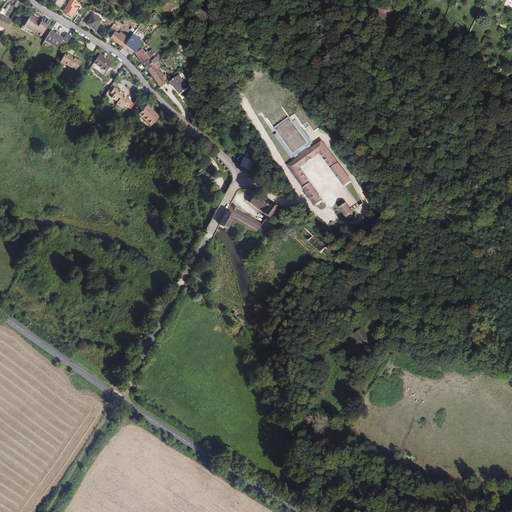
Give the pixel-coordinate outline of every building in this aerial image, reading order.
[(71,16),(73,12),(74,11),(75,11),(78,7),(74,5),(72,7),(71,6),(73,2),(75,3),(76,1),(75,1),(75,0),(70,0),(63,11),(71,16)] [(0,15),(0,31),(6,35),(11,26),(2,21),(5,15),(2,13),(0,15)] [(96,30),(102,19),(93,14),(87,24),(96,30)] [(83,18),(79,15),(74,22),(78,24),(83,18)] [(47,26),(40,22),(40,23),(37,21),(37,20),(30,16),(23,27),(34,33),(32,35),(33,35),(39,39),(47,26)] [(34,33),(23,27),(22,30),(21,29),(19,31),(31,38),(33,35),(32,35),(34,33)] [(122,45),(127,39),(118,33),(117,35),(110,30),(106,36),(109,38),(108,38),(121,47),(122,45)] [(67,43),(71,37),(66,34),(63,39),(50,31),(44,41),(57,49),(62,40),(67,43)] [(141,42),(132,34),(127,39),(122,45),(129,50),(133,53),(141,42)] [(124,57),(129,50),(122,45),(121,47),(117,51),(124,57)] [(139,64),(152,54),(149,50),(146,52),(144,49),(142,50),(143,52),(141,54),(138,50),(132,54),(139,64)] [(76,71),(81,62),(77,60),(77,59),(66,53),(60,61),(76,71)] [(100,55),(94,64),(107,72),(113,64),(100,55)] [(147,58),(140,64),(145,69),(159,59),(156,55),(149,60),(147,58)] [(146,70),(159,88),(165,83),(169,80),(165,75),(162,77),(157,69),(159,67),(157,64),(156,64),(155,63),(146,70)] [(174,90),(179,96),(187,89),(177,77),(169,83),(174,89),(174,90)] [(124,93),(114,87),(110,93),(113,95),(112,98),(117,101),(116,104),(123,108),(126,103),(119,98),(124,93)] [(136,115),(148,126),(156,117),(144,106),(144,107),(141,105),(140,105),(137,108),(137,109),(139,112),(136,115)] [(282,107),(266,118),(294,156),(310,144),(299,129),(302,125),(295,114),(291,117),(282,107)] [(298,156),(284,164),(319,213),(325,208),(301,171),(320,157),(343,189),(351,184),(322,146),(327,143),(322,136),(298,156)] [(244,169),(252,162),(246,155),(238,162),(244,169)] [(312,172),(307,176),(313,184),(318,181),(312,172)] [(245,191),(239,199),(261,215),(267,207),(245,191)] [(228,204),(223,212),(231,217),(255,232),(261,224),(228,204)] [(275,207),(268,204),(267,207),(261,215),(267,219),(275,207)] [(338,210),(344,217),(347,219),(350,219),(351,218),(352,214),(345,205),(339,209),(338,210)] [(231,217),(223,212),(215,226),(219,228),(223,231),(231,217)] [(327,248),(313,235),(306,243),(320,256),(327,248)] [(361,328),(354,334),(363,344),(370,339),(361,328)]
